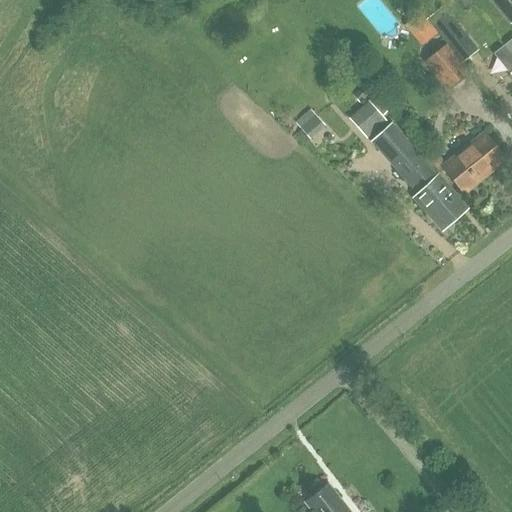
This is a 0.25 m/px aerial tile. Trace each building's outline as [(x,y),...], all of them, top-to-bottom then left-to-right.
[(471,0),(459,0),(465,8),(473,2),(471,0)] [(511,0),(493,0),(511,24),(511,23),(511,0)] [(440,33),(462,62),(478,48),(455,20),(453,22),(443,9),(432,18),(442,32),(440,33)] [(440,34),(447,45),(425,62),(449,91),(472,73),(462,62),(440,33),(440,34)] [(352,96),(361,102),(368,95),(361,88),(352,96)] [(388,121),(384,117),(390,110),(377,96),(371,102),(369,101),(350,119),(367,137),(388,121)] [(415,199),(441,230),(467,208),(440,176),(439,177),(395,126),(375,143),(420,195),(415,199)] [(461,194),(467,189),(503,160),(480,133),(446,161),(437,150),(427,158),(438,173),(441,171),(461,194)] [(314,511),(312,511),(349,511),(328,484),(307,501),(314,511)]
